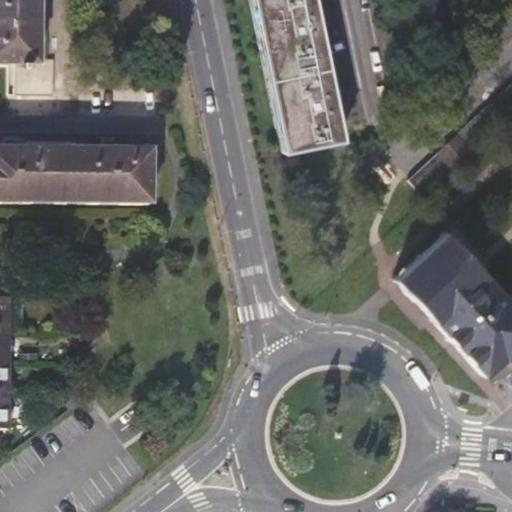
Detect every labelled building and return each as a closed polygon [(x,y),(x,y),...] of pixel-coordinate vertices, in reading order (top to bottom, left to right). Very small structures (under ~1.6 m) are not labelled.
[(43,0),(0,0),(0,57),(25,58),(25,94),(63,95),(64,59),(43,58),(43,0)] [(340,139),(333,106),(330,92),(316,27),(313,12),(310,0),(250,0),(281,151),(340,139)] [(511,82),(408,179),(426,199),(511,119),(511,82)] [(0,201),(154,203),(155,149),(0,147),(0,201)] [(397,284),(425,315),(511,234),(511,221),(471,259),(449,235),(443,229),(390,277),(397,284)] [(511,234),(425,315),(480,374),(500,356),(511,356),(511,234)] [(0,298),(0,428),(13,429),(15,298),(0,298)]
